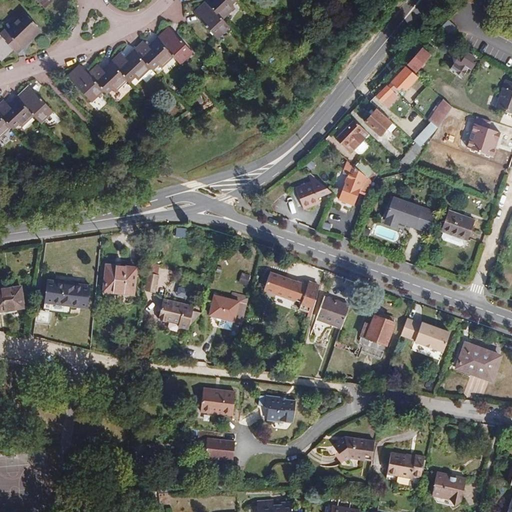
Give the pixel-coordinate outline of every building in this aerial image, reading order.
[(36,0),(45,9),(54,0),(36,0)] [(213,0),(206,6),(205,5),(197,13),(205,21),(202,23),(216,38),(229,26),(221,18),(234,6),(231,4),(235,0),(213,0)] [(195,15),(202,23),(205,21),(197,13),(195,15)] [(18,21),(33,38),(41,30),(26,14),(18,21)] [(436,31),(446,37),(456,27),(449,19),(436,31)] [(14,29),(26,44),(33,38),(18,21),(13,26),(15,28),(14,29)] [(170,28),(167,30),(174,38),(177,35),(170,28)] [(16,53),(26,44),(14,29),(10,33),(7,30),(1,34),(0,33),(0,55),(2,58),(13,49),(16,53)] [(99,66),(89,75),(91,76),(88,79),(78,68),(68,78),(90,102),(103,90),(106,93),(112,87),(117,92),(128,81),(128,82),(134,76),(137,79),(149,68),(154,73),(170,58),(177,65),(192,51),(177,35),(174,38),(167,30),(157,40),(159,43),(152,50),(144,43),(135,51),(136,53),(128,60),(122,54),(111,64),(112,65),(105,72),(99,66)] [(430,55),(422,49),(409,64),(416,71),(430,55)] [(463,58),(459,56),(453,57),(454,63),(450,69),(463,77),(466,72),(469,73),(475,62),(473,61),(475,57),(466,52),(463,58)] [(91,76),(89,75),(81,65),(78,68),(88,79),(91,76)] [(406,90),(418,77),(406,67),(391,83),(397,88),(399,90),(402,87),(406,90)] [(511,81),(507,80),(495,107),(511,113),(511,81)] [(388,86),(394,91),(397,88),(391,83),(388,86)] [(370,101),(384,114),(401,97),(394,91),(388,86),(387,85),(370,101)] [(35,97),(38,95),(30,87),(28,89),(35,97)] [(0,139),(0,140),(17,123),(20,127),(33,115),(40,123),(53,110),(38,95),(35,97),(28,89),(17,99),(20,102),(12,110),(5,102),(0,106),(0,139)] [(443,120),(452,107),(443,99),(439,105),(430,121),(438,127),(443,120)] [(460,110),(452,107),(443,120),(450,124),(460,110)] [(380,135),(386,128),(391,122),(376,109),(365,122),(380,135)] [(460,110),(450,124),(454,127),(464,113),(460,110)] [(353,147),(368,133),(354,120),(335,139),(348,150),(352,146),(353,147)] [(391,122),(386,128),(391,133),(396,127),(391,122)] [(421,147),(437,128),(431,122),(416,137),(414,140),(416,143),(421,147)] [(433,149),(451,158),(462,136),(443,127),(438,137),(434,135),(431,141),(435,143),(433,147),(433,149)] [(392,134),(396,137),(401,133),(397,129),(392,134)] [(410,171),(411,171),(424,150),(421,147),(416,143),(405,156),(404,154),(398,160),(400,162),(410,171)] [(355,166),(373,181),(378,176),(373,172),(375,170),(361,159),(355,166)] [(360,191),(368,194),(373,181),(348,161),(343,172),(348,174),(345,183),(339,200),(354,206),(360,191)] [(405,172),(410,171),(400,162),(397,165),(405,172)] [(309,178),(311,182),(296,189),(304,209),(319,203),(317,197),(329,193),(330,190),(313,176),(309,178)] [(412,203),(394,197),(386,218),(387,223),(393,226),(399,222),(400,219),(416,225),(415,228),(428,233),(434,215),(421,210),(411,207),(412,203)] [(421,210),(434,215),(436,212),(422,207),(421,210)] [(441,231),(443,232),(465,240),(468,241),(475,220),(449,210),(441,231)] [(321,229),(339,235),(341,231),(332,228),(333,227),(323,224),(321,229)] [(465,240),(443,232),(442,236),(443,240),(461,246),(463,244),(465,240)] [(157,273),(159,264),(150,261),(148,272),(157,273)] [(118,293),(133,294),(136,268),(106,265),(104,291),(118,293)] [(148,272),(145,289),(155,291),(158,274),(157,273),(148,272)] [(240,282),(246,285),(250,275),(243,273),(240,282)] [(301,309),(312,313),(319,287),(309,283),(308,287),(270,273),(265,290),(267,290),(273,293),(303,303),(301,309)] [(80,307),(87,308),(90,286),(83,285),(83,286),(55,283),(56,281),(47,280),(44,302),(53,303),(53,302),(80,306),(80,307)] [(21,286),(0,289),(0,311),(24,308),(21,286)] [(210,316),(212,316),(233,321),(243,324),(249,297),(232,292),(231,300),(215,296),(210,316)] [(341,328),(349,306),(325,297),(317,319),(333,325),(341,328)] [(178,326),(188,329),(189,328),(192,311),(194,307),(164,299),(158,318),(167,320),(167,319),(179,322),(178,326)] [(192,311),(189,328),(202,314),(192,311)] [(376,311),(374,315),(371,324),(365,322),(359,340),(364,342),(361,350),(382,358),(395,322),(393,321),(395,318),(376,311)] [(42,316),(36,315),(34,327),(41,328),(42,316)] [(233,321),(212,316),(211,319),(221,321),(219,327),(231,330),(233,321)] [(415,342),(443,352),(450,332),(422,322),(422,324),(407,318),(401,335),(415,340),(415,342)] [(328,337),(337,340),(341,328),(333,325),(328,337)] [(337,340),(335,346),(358,354),(359,349),(337,340)] [(467,351),(464,350),(458,366),(470,371),(470,372),(491,380),(500,356),(469,345),(467,351)] [(402,365),(397,363),(393,372),(399,374),(402,365)] [(345,383),(362,385),(362,378),(346,376),(345,383)] [(236,392),(203,388),(200,411),(233,416),(236,392)] [(283,397),(266,395),(266,396),(264,406),(264,407),(268,408),(267,419),(284,421),(284,420),(294,421),(296,400),(283,398),(283,397)] [(233,459),(235,442),(224,440),(225,433),(199,430),(198,438),(207,439),(206,447),(201,451),(200,461),(214,463),(214,459),(221,460),(221,458),(233,459)] [(373,461),(375,441),(345,437),(333,446),(344,461),(349,458),(364,460),(364,459),(373,461)] [(420,478),(424,458),(415,456),(414,458),(390,454),(387,474),(386,479),(396,481),(397,476),(412,478),(412,477),(420,478)] [(451,475),(437,472),(432,495),(450,499),(454,506),(461,501),(466,479),(456,476),(455,478),(451,477),(451,475)] [(272,501),(257,502),(257,511),(293,511),(293,501),(281,502),(281,505),(272,506),(272,502),(272,501)]
